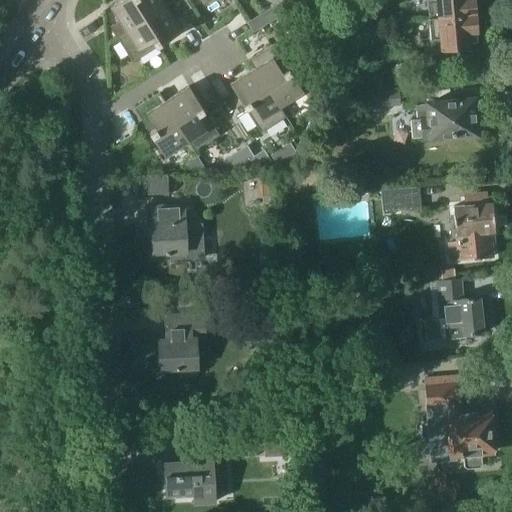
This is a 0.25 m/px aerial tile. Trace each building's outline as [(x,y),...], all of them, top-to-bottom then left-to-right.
[(110,26),(117,37),(175,1),(174,0),(122,0),(110,7),(119,21),(110,26)] [(282,0),(272,7),(278,17),(291,9),(285,0),(282,0)] [(288,0),(304,26),(316,19),(303,0),(288,0)] [(429,19),(476,15),(474,0),(427,0),(429,18),(429,19)] [(175,1),(117,37),(133,62),(182,31),(174,19),(183,14),(175,1)] [(260,14),(266,24),(278,17),(272,7),(260,14)] [(266,24),(260,14),(247,22),(254,32),(266,24)] [(431,40),(439,39),(440,49),(432,50),(433,63),(457,61),(456,50),(471,49),(470,43),(478,43),(477,33),(476,15),(429,19),(431,40)] [(248,60),(253,69),(254,68),(280,109),(281,108),(304,93),(273,44),(248,60)] [(254,68),(253,69),(230,84),(261,133),(286,117),(281,108),(280,109),(254,68)] [(438,78),(422,79),(423,87),(439,86),(438,78)] [(189,86),(165,101),(164,101),(190,142),(189,143),(194,151),(220,135),(189,86)] [(375,108),(401,106),(399,90),(374,92),(375,108)] [(165,157),(189,143),(190,142),(164,101),(165,101),(160,92),(134,108),(165,157)] [(410,120),(412,139),(433,137),(433,138),(477,134),(474,99),(430,103),(430,104),(416,105),(417,119),(410,120)] [(254,155),(262,168),(275,168),(264,149),(254,155)] [(246,169),(262,168),(254,155),(253,153),(241,161),(246,169)] [(191,172),(207,171),(197,156),(186,164),(191,172)] [(312,183),(286,184),(286,193),(312,192),(312,183)] [(421,209),(419,186),(380,190),(382,212),(421,209)] [(464,197),(465,206),(453,207),(456,241),(449,243),(450,261),(493,256),(491,232),(495,231),(492,203),(488,204),(487,195),(464,197)] [(185,236),(184,204),(151,206),(151,207),(152,207),(153,224),(152,224),(153,253),(166,253),(166,254),(169,254),(169,263),(187,262),(185,236)] [(441,270),(442,280),(455,279),(454,269),(441,270)] [(283,288),(283,277),(249,278),(249,289),(283,288)] [(338,290),(337,278),(317,279),(317,291),(338,290)] [(425,341),(466,338),(465,335),(483,334),(479,298),(462,299),(460,279),(455,279),(442,280),(436,281),(439,318),(424,320),(425,341)] [(346,303),(375,300),(374,287),(344,290),(346,303)] [(205,336),(204,312),(164,314),(165,339),(158,339),(160,371),(198,368),(197,337),(205,336)] [(365,383),(393,381),(391,364),(364,367),(365,383)] [(478,411),(459,412),(456,375),(425,378),(427,403),(434,405),(436,420),(445,420),(448,453),(451,453),(451,456),(463,455),(464,466),(467,468),(479,467),(482,465),(481,454),(493,452),(493,450),(496,449),(493,415),(492,415),(492,411),(478,413),(478,411)] [(264,441),(264,457),(296,455),(295,440),(264,441)] [(223,459),(165,462),(167,497),(193,495),(193,503),(215,502),(213,474),(225,473),(223,459)] [(300,504),(322,502),(321,488),(299,490),(300,504)]
